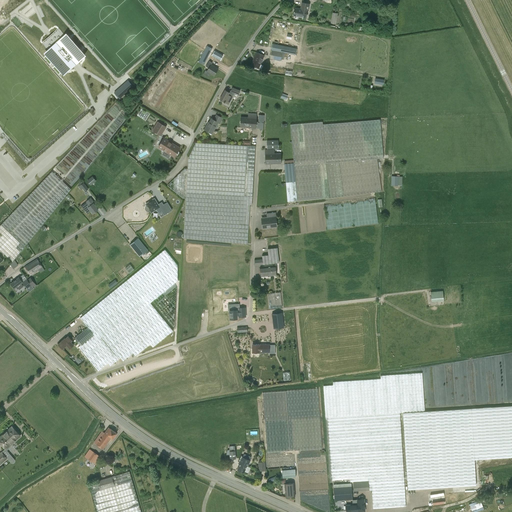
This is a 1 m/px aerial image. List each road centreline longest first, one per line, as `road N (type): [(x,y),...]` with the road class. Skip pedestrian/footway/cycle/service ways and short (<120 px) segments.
road 1 (unclassified): [(0,284),(177,166),(240,55),(285,0)]
road 2 (unclassified): [(259,127),(250,319),(80,385)]
road 3 (secondary): [(297,511),(158,447),(80,385)]
